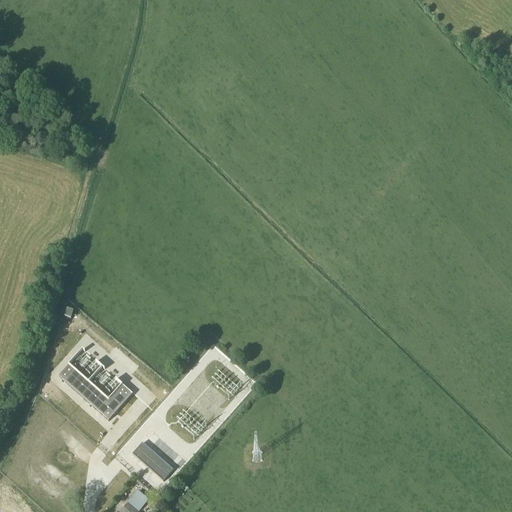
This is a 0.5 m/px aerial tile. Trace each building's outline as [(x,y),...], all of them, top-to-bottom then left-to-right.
[(73,313),(67,311),(64,319),(71,321),(73,313)] [(87,387),(67,368),(59,377),(109,422),(132,395),(123,387),(108,405),(87,387)] [(213,401),(219,393),(213,388),(200,403),(211,414),(219,406),(213,401)] [(173,472),(142,443),(131,455),(162,483),(173,472)] [(128,504),(121,511),(137,511),(145,503),(136,495),(128,505),(128,504)]
